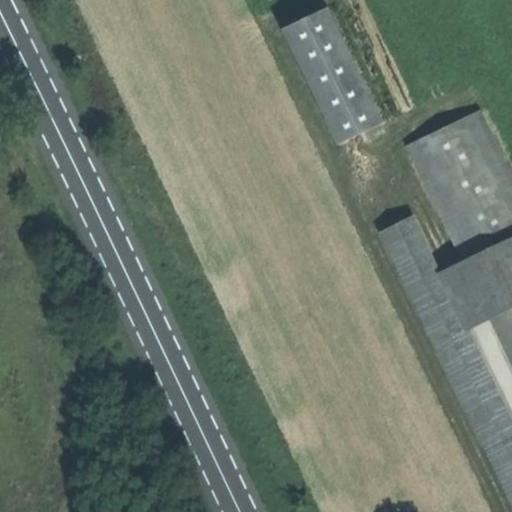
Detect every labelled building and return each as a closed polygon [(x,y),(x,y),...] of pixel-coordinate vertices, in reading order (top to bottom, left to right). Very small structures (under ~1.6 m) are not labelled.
[(327,153),(368,132),(310,21),(267,43),(327,153)] [(460,264),(511,235),(511,191),(466,115),(393,154),(460,264)] [(388,231),(370,241),(511,506),(511,433),(458,334),(430,281),(400,225),(388,231)] [(511,305),(511,235),(460,264),(430,281),(458,334),(490,315),(511,305)] [(511,305),(490,315),(511,362),(511,305)]
